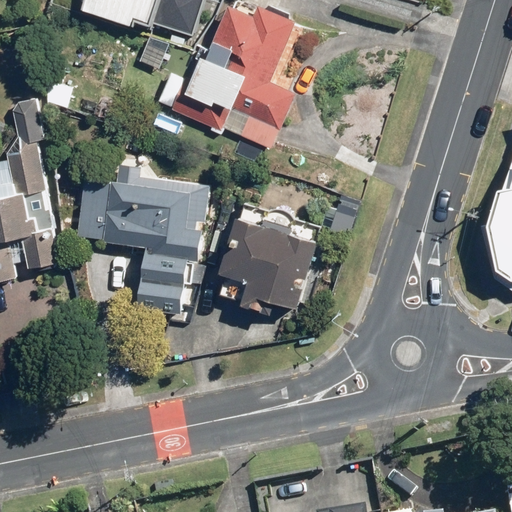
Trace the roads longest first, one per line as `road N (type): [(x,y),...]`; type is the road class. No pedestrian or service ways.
road 1 (residential): [(381,371),(308,400),(0,461)]
road 2 (residential): [(413,322),(423,224),(494,0)]
